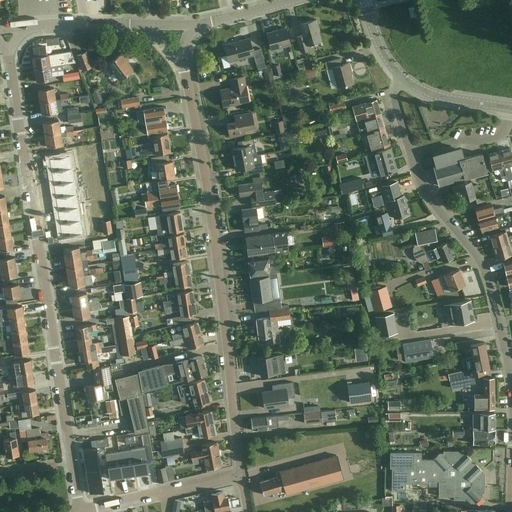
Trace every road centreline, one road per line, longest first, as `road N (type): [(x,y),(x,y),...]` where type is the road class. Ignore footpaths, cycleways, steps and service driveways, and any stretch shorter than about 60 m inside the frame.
road 1 (residential): [(241,473),(205,178),(179,57)]
road 2 (residential): [(72,461),(7,49)]
road 3 (unclassified): [(511,369),(482,260),(410,154)]
